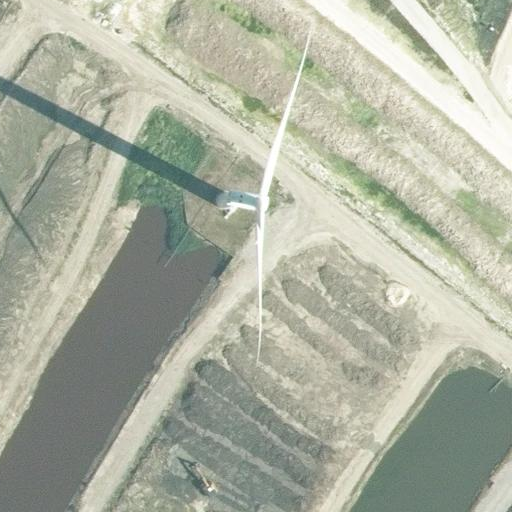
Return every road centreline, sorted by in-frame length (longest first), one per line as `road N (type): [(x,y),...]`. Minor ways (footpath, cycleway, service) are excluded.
road 1 (track): [(96,511),(211,327),(315,207)]
road 2 (track): [(0,391),(104,208),(155,78)]
road 3 (track): [(333,511),(460,320)]
